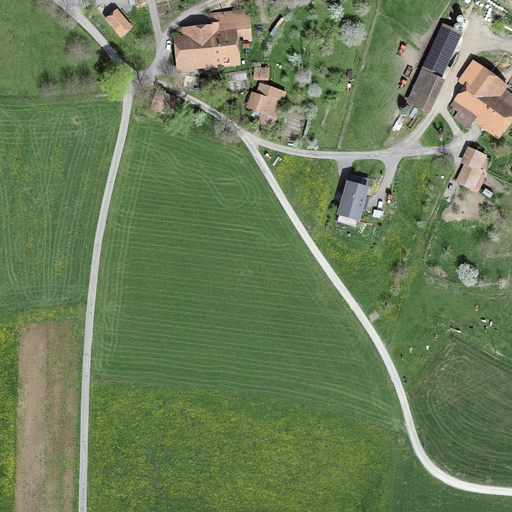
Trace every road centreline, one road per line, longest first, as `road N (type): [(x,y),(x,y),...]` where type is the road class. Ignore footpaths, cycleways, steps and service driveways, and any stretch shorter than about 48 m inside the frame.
road 1 (track): [(148,73),(244,135),(374,335),(425,464),(462,485),(511,490)]
road 2 (unclassified): [(82,511),(96,239),(132,81)]
road 3 (track): [(244,135),(350,156),(443,148),(469,137)]
